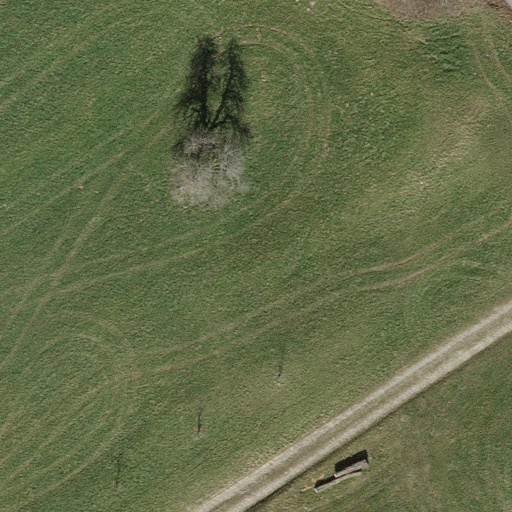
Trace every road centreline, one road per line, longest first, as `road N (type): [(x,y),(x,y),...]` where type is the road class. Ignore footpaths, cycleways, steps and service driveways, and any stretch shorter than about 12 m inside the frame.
road 1 (track): [(184,511),(291,312),(335,190),(351,62),(334,0)]
road 2 (track): [(227,511),(511,327)]
